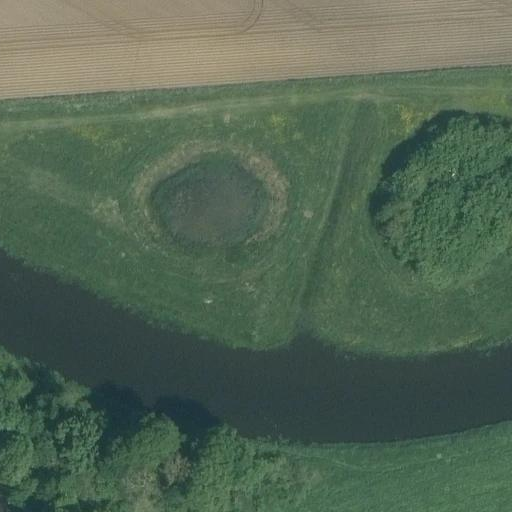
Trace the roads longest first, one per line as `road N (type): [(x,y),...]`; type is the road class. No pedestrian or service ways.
road 1 (track): [(511,439),(400,467),(284,468),(119,425),(0,370)]
road 2 (track): [(511,87),(0,119)]
